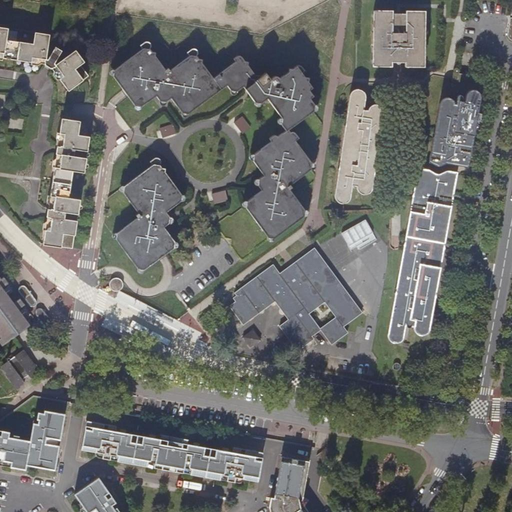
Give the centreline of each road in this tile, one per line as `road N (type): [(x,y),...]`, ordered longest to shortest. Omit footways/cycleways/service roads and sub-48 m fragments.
road 1 (residential): [(83,292),(74,369),(105,382),(459,447)]
road 2 (residential): [(511,219),(478,408),(459,447)]
